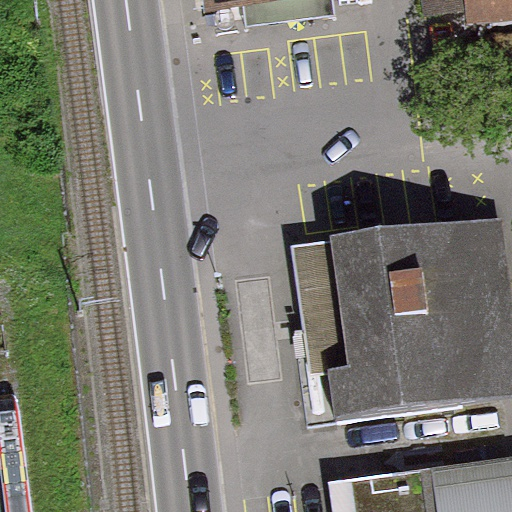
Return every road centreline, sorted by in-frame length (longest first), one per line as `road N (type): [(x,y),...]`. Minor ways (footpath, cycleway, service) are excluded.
road 1 (primary): [(127,0),(187,511)]
road 2 (unknown): [(394,0),(400,127)]
